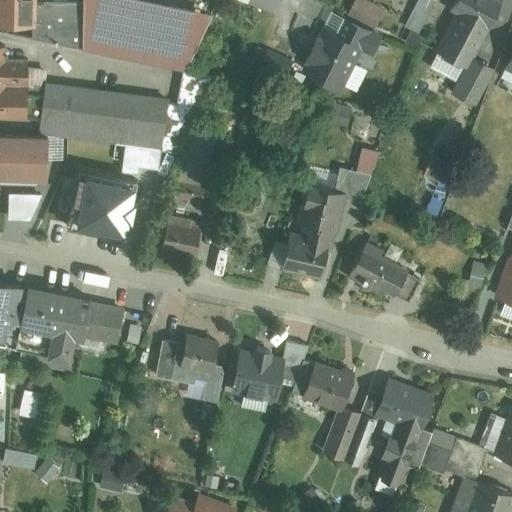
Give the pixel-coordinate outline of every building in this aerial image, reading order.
[(34,0),(0,0),(0,29),(12,30),(34,30),(34,6),(34,0)] [(82,0),(82,6),(34,6),(34,30),(12,30),(12,38),(32,41),(188,74),(214,17),(130,0),(82,0)] [(434,3),(428,0),(417,0),(404,29),(418,36),(434,3)] [(502,4),(494,0),(455,0),(449,13),(460,17),(441,58),(470,72),(475,64),(502,4)] [(322,24),(301,70),(339,87),(360,41),(322,24)] [(3,51),(0,51),(0,124),(26,124),(26,72),(26,64),(3,64),(3,51)] [(475,64),(470,72),(456,100),(470,108),(489,71),(475,64)] [(26,72),(26,124),(41,124),(39,137),(162,154),(167,105),(46,86),(48,74),(26,72)] [(46,144),(0,143),(0,189),(46,190),(46,144)] [(360,210),(380,152),(363,149),(356,173),(343,171),(337,195),(346,198),(344,207),(360,210)] [(138,179),(78,167),(67,225),(126,237),(138,179)] [(180,175),(174,198),(203,205),(208,182),(180,175)] [(346,198),(337,195),(309,187),(284,274),(321,285),(344,207),(346,198)] [(202,226),(167,220),(162,248),(197,254),(202,226)] [(368,241),(364,250),(350,279),(398,302),(412,273),(385,261),(390,251),(368,241)] [(511,262),(509,262),(496,301),(511,306),(511,262)] [(22,275),(0,270),(0,336),(9,338),(22,275)] [(22,275),(9,338),(73,352),(76,337),(117,346),(126,301),(92,294),(93,290),(22,275)] [(218,337),(185,332),(180,331),(176,353),(158,350),(154,372),(193,379),(194,373),(204,375),(200,399),(218,402),(225,360),(215,358),(218,337)] [(257,338),(255,343),(239,341),(231,386),(276,394),(280,373),(296,377),(305,352),(310,339),(285,335),(281,352),(270,349),(272,341),(257,338)] [(305,352),(296,377),(293,387),(340,400),(351,366),(305,352)] [(0,378),(2,379),(1,384),(36,390),(40,371),(0,363),(0,378)] [(434,387),(385,372),(374,409),(396,415),(392,428),(387,426),(379,450),(384,452),(378,473),(403,480),(409,460),(419,463),(431,426),(423,423),(434,387)] [(361,406),(340,400),(323,450),(342,455),(361,406)] [(511,402),(509,402),(493,449),(511,455),(511,402)] [(361,406),(342,455),(362,462),(377,411),(361,406)] [(487,441),(435,424),(430,438),(451,445),(445,464),(466,471),(477,475),(487,441)] [(6,444),(3,459),(34,464),(37,449),(6,444)] [(58,464),(46,454),(34,469),(47,478),(58,464)] [(511,486),(477,475),(466,471),(451,511),(509,511),(511,504),(511,486)] [(192,503),(214,510),(212,511),(233,511),(237,502),(197,489),(192,503)] [(192,503),(165,495),(159,511),(212,511),(214,510),(192,503)]
